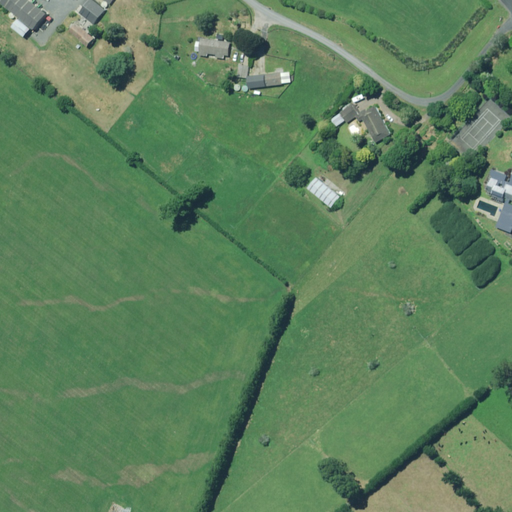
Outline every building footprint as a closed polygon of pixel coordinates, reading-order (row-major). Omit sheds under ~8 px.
[(35,29),(37,30),(46,20),(51,23),(55,18),(32,0),(0,0),(22,18),(15,27),(28,38),(35,29)] [(108,11),(93,0),(92,0),(81,14),(96,25),(108,11)] [(77,21),(69,32),(91,48),(99,37),(77,21)] [(204,40),(204,43),(199,42),(198,52),(202,52),(201,56),(210,57),(210,54),(218,55),(218,58),(226,59),(226,56),(230,56),(232,43),(204,40)] [(250,69),(241,68),(240,78),(249,79),(250,69)] [(284,86),(283,75),(250,75),(250,87),(270,87),(271,90),(276,89),(276,86),(284,86)] [(393,132),(374,106),(357,119),(361,124),(364,121),(380,142),(393,132)] [(361,115),(354,107),(343,115),(349,124),(361,115)] [(346,122),(342,116),(335,121),(339,127),(346,122)] [(488,192),(507,198),(496,227),(511,233),(511,232),(511,176),(509,183),(506,182),(508,176),(496,171),(488,192)] [(342,197),(319,178),(310,189),(334,208),(342,197)]
